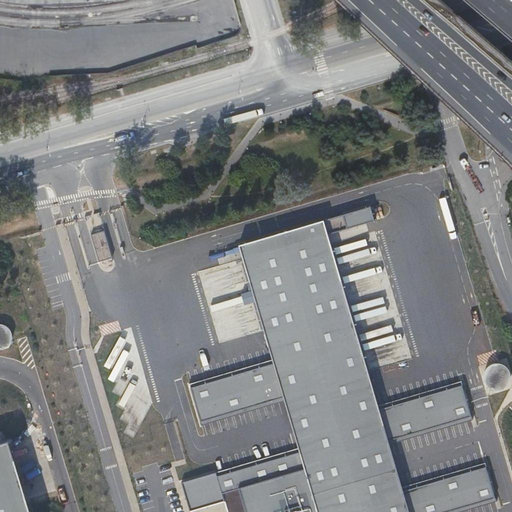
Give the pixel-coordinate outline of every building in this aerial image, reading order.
[(461,385),(378,410),(324,232),(372,217),(368,205),(239,244),(275,363),(191,388),(202,423),(285,398),(301,450),(217,475),(216,471),(182,481),(189,504),(198,502),(200,508),(226,501),(229,511),(445,511),(495,497),(486,467),(403,492),(387,440),(470,415),(461,385)] [(0,347),(12,343),(4,323),(0,324),(0,347)] [(480,373),(492,392),(511,379),(498,361),(480,373)] [(457,424),(459,433),(469,430),(467,421),(457,424)] [(28,511),(8,446),(0,448),(0,511),(28,511)]
